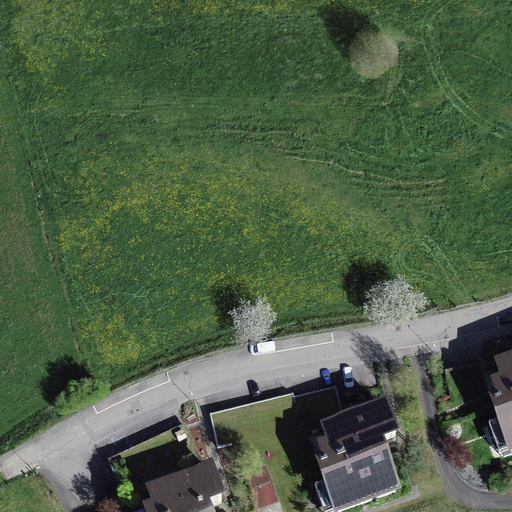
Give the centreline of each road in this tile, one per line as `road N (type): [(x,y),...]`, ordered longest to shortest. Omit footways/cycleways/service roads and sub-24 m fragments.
road 1 (residential): [(511,314),(194,383),(118,411),(6,473)]
road 2 (track): [(511,501),(470,501),(454,489),(432,431),(414,338)]
